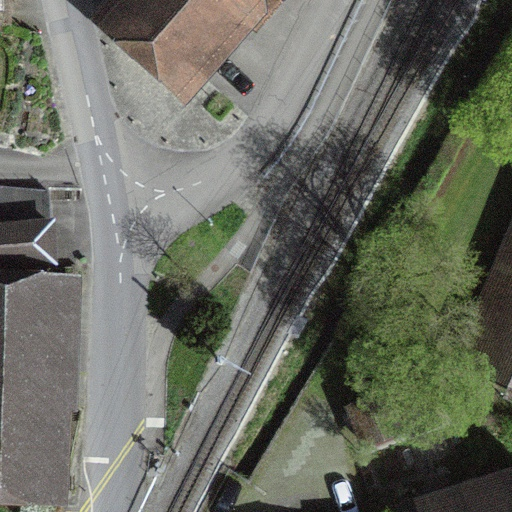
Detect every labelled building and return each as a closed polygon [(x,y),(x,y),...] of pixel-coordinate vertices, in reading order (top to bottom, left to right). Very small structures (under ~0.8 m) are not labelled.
[(129,0),(98,35),(188,116),(292,0),(129,0)] [(53,195),(0,196),(0,265),(55,264),(53,195)] [(511,267),(468,380),(511,397),(511,267)] [(0,492),(50,492),(52,314),(0,314),(0,492)] [(384,396),(348,409),(361,444),(397,430),(384,396)] [(511,511),(511,479),(477,490),(428,506),(429,511),(511,511)]
